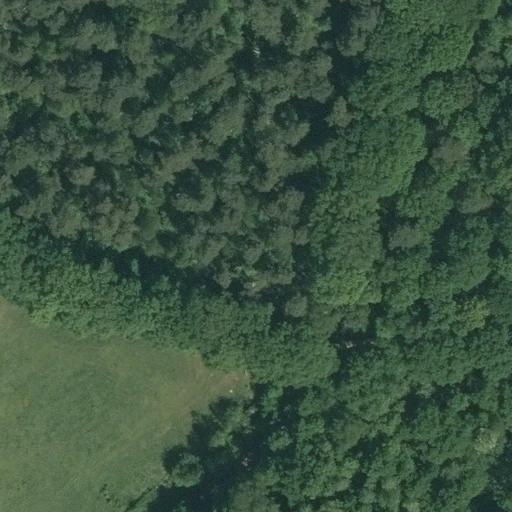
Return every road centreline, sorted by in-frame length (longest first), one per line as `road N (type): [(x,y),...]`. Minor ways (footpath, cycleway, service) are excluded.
road 1 (track): [(285,353),(287,420),(205,511)]
road 2 (track): [(511,270),(364,311)]
